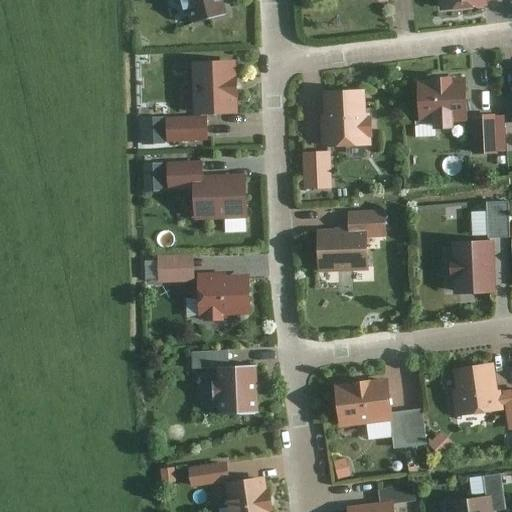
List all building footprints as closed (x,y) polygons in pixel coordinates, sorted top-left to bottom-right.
[(223,0),(186,0),(194,25),(228,15),(223,0)] [(489,0),(441,0),(443,11),(490,5),(489,0)] [(236,63),(191,64),(193,116),(238,114),(236,63)] [(467,78),(417,81),(420,125),(469,122),(467,78)] [(365,91),(324,93),(325,118),(320,118),(322,149),(374,146),(372,114),(366,114),(365,91)] [(511,152),(509,113),(476,115),(478,153),(511,152)] [(335,150),(307,151),(309,190),(337,189),(335,150)] [(248,220),(247,177),(194,180),(196,222),(248,220)] [(477,239),(511,237),(511,200),(493,201),(493,211),(476,211),(477,239)] [(366,230),(317,231),(318,271),(367,270),(366,230)] [(494,242),(451,244),(453,294),(496,292),(494,242)] [(162,259),(148,260),(150,281),(163,280),(162,259)] [(250,315),(250,276),(199,277),(200,316),(250,315)] [(495,367),(453,372),(456,397),(452,397),(455,417),(507,411),(504,390),(498,391),(495,367)] [(258,370),(215,371),(216,418),(259,417),(258,370)] [(388,381),(334,387),(339,427),(393,421),(388,381)] [(339,461),(342,479),(356,476),(353,458),(339,461)] [(235,460),(193,467),(197,488),(238,481),(235,460)] [(271,511),(267,480),(227,486),(230,511),(271,511)] [(494,511),(493,497),(449,503),(449,511),(494,511)] [(395,511),(394,503),(349,509),(349,511),(395,511)]
